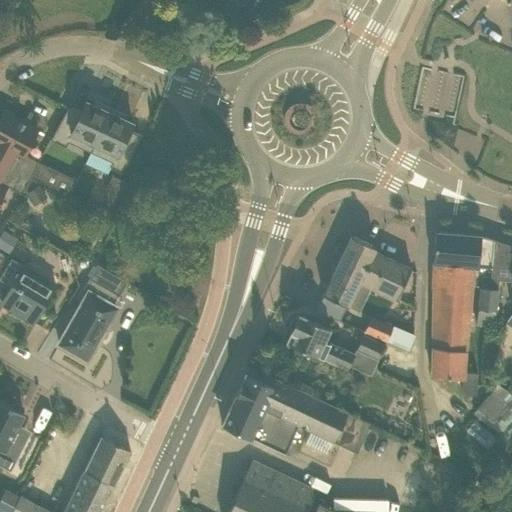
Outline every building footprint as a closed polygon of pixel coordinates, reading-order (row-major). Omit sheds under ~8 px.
[(70,106),(69,105),(50,139),(66,147),(68,141),(90,152),(112,108),(94,100),(92,104),(86,100),(80,111),(70,106)] [(123,173),(139,138),(138,138),(128,133),(133,122),(126,119),(128,115),(112,108),(90,152),(113,162),(110,167),(123,173)] [(24,153),(38,128),(5,111),(0,119),(0,159),(30,176),(38,160),(24,153)] [(0,196),(7,184),(21,192),(30,176),(0,159),(0,196)] [(112,175),(105,190),(120,196),(127,181),(112,175)] [(34,205),(47,196),(39,185),(26,194),(34,205)] [(0,247),(9,253),(18,238),(3,229),(0,235),(0,247)] [(432,262),(432,272),(431,289),(431,321),(433,321),(432,374),(463,378),(461,388),(466,392),(475,393),(478,372),(463,370),(465,349),(467,334),(472,285),(476,286),(480,286),(489,287),(490,281),(490,278),(494,239),(481,235),(435,231),(433,262),(432,262)] [(351,235),(323,294),(346,306),(347,305),(358,281),(358,280),(373,250),(374,250),(375,246),(351,235)] [(480,286),(476,325),(487,326),(496,310),(499,279),(511,280),(511,283),(511,285),(511,244),(494,239),(490,278),(490,281),(489,287),(480,286)] [(358,281),(371,286),(396,299),(410,268),(411,267),(374,250),(373,250),(358,280),(358,281)] [(0,278),(12,285),(1,303),(33,322),(55,283),(12,257),(0,277),(0,278)] [(88,292),(59,344),(87,359),(97,341),(99,343),(108,327),(106,326),(116,307),(112,305),(118,295),(127,281),(97,264),(83,289),(88,292)] [(339,321),(346,306),(323,294),(315,310),(339,321)] [(287,340),(287,341),(347,368),(355,353),(329,341),(328,342),(324,340),(330,327),(299,313),(299,314),(298,316),(292,316),(288,323),(292,329),(291,331),(287,340)] [(386,341),(393,325),(371,315),(364,332),(386,341)] [(356,349),(378,359),(386,341),(364,332),(356,349)] [(248,374),(246,373),(222,424),(260,442),(285,453),(298,423),(357,451),(371,424),(252,366),(248,374)] [(491,424),(510,401),(494,388),(475,411),(491,424)] [(511,398),(510,401),(491,424),(511,440),(511,438),(511,398)] [(0,449),(4,451),(18,424),(24,413),(0,401),(0,449)] [(477,439),(485,429),(474,419),(466,430),(477,439)] [(100,511),(130,450),(101,435),(62,511),(51,511),(19,495),(10,511),(100,511)] [(226,511),(338,511),(318,502),(313,511),(309,511),(307,511),(317,491),(251,460),(226,511)] [(10,511),(19,495),(5,488),(0,498),(0,511),(10,511)]
